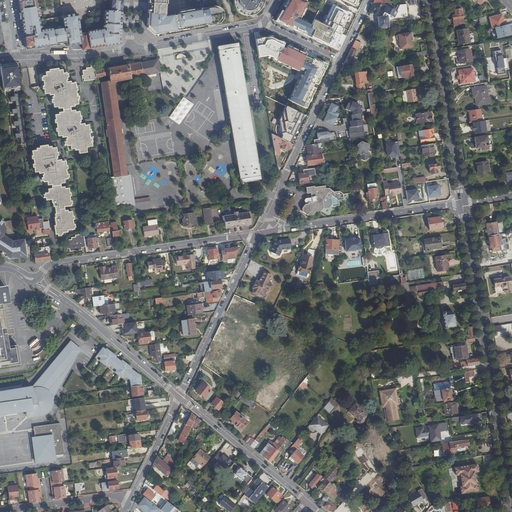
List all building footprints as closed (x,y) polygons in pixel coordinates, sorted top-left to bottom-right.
[(18,0),(19,3),(20,10),(20,13),(21,16),(21,19),(22,26),(23,34),(26,49),(37,47),(37,49),(41,48),(44,48),(44,46),(66,43),(66,47),(69,46),(81,44),(80,33),(78,20),(77,14),(62,17),(38,20),(38,17),(37,14),(37,11),(35,0),(18,0)] [(84,33),(80,33),(81,44),(83,50),(87,49),(105,46),(119,44),(122,5),(121,0),(111,0),(111,4),(110,11),(105,11),(104,29),(87,32),(84,33)] [(179,14),(165,16),(164,16),(164,12),(165,12),(165,5),(166,5),(166,0),(148,0),(147,29),(154,35),(159,35),(168,33),(168,32),(182,29),(182,31),(197,28),(197,27),(203,26),(200,10),(193,11),(192,11),(181,13),(179,13),(179,14)] [(231,0),(231,1),(231,2),(231,4),(232,6),(232,7),(234,9),(234,11),(236,12),(237,14),(239,15),(241,16),(243,17),(245,17),(248,17),(250,17),(252,17),(254,16),(255,15),(257,14),(258,13),(259,11),(261,9),(262,5),(264,1),(264,0),(231,0)] [(309,4),(301,0),(283,0),(275,18),(298,30),(305,34),(311,22),(307,20),(302,18),(309,4)] [(346,0),(332,0),(329,7),(340,13),(346,0)] [(382,16),(378,17),(380,28),(390,26),(389,19),(391,15),(395,17),(397,11),(386,6),(382,16)] [(212,8),(200,10),(203,26),(215,24),(218,24),(220,23),(221,21),(223,19),(223,18),(223,16),(223,13),(222,11),(221,10),(219,8),(217,8),(216,7),(214,7),(212,8)] [(453,20),(454,27),(463,23),(461,10),(455,11),(455,15),(452,15),(453,20)] [(487,17),(490,27),(493,27),(502,24),(501,18),(499,13),(487,17)] [(341,26),(332,22),(325,38),(334,43),(340,31),(339,30),(341,26)] [(505,27),(504,23),(502,24),(493,27),(496,38),(509,34),(508,29),(507,26),(505,27)] [(458,41),(459,40),(460,45),(468,44),(468,39),(466,29),(462,30),(456,31),(457,33),(458,41)] [(411,38),(410,32),(397,34),(395,35),(396,39),(397,40),(398,40),(400,49),(412,46),(411,41),(410,38),(411,38)] [(284,44),(270,37),(255,39),(259,60),(264,59),(273,58),(273,59),(297,73),(299,70),(299,68),(303,70),(302,72),(296,84),(295,88),(294,90),(293,92),(289,100),(306,108),(315,88),(312,87),(314,83),(317,84),(327,64),(310,56),(310,57),(309,58),(305,56),(306,55),(306,54),(302,52),(292,47),(288,46),(286,49),(282,48),(284,44)] [(356,39),(344,64),(358,62),(357,60),(352,57),(360,42),(356,39)] [(236,42),(217,45),(239,182),(259,178),(236,42)] [(460,64),(472,61),(470,49),(458,51),(460,64)] [(141,63),(143,76),(161,73),(158,60),(141,63)] [(114,177),(110,178),(111,191),(114,208),(130,206),(112,81),(143,76),(141,63),(95,71),(96,76),(109,75),(110,81),(101,83),(114,177)] [(411,64),(398,66),(400,78),(413,75),(411,64)] [(17,65),(2,67),(5,90),(15,89),(16,97),(11,98),(12,102),(16,101),(17,109),(12,110),(13,114),(17,114),(18,121),(14,122),(15,127),(19,127),(20,133),(15,134),(16,139),(21,138),(22,144),(27,143),(17,65)] [(86,81),(96,79),(96,76),(95,71),(94,65),(91,65),(91,67),(88,68),(88,69),(83,70),(83,74),(84,74),(85,73),(86,81)] [(473,68),(458,70),(460,84),(475,81),(473,68)] [(44,94),(47,94),(49,94),(49,96),(53,95),(53,97),(54,104),(53,104),(53,108),(58,107),(58,109),(62,108),(62,110),(68,110),(70,109),(69,107),(73,107),(73,105),(78,104),(77,101),(76,101),(74,86),(75,86),(76,86),(75,83),(70,83),(70,81),(66,82),(66,80),(64,73),(62,73),(61,70),(57,70),(57,69),(49,70),(49,71),(45,72),(46,76),(43,76),(44,83),(45,91),(44,91),(44,94)] [(366,71),(355,73),(358,88),(362,87),(362,83),(367,82),(366,71)] [(477,104),(488,102),(485,87),(472,89),(473,94),(475,94),(477,104)] [(409,103),(417,101),(415,90),(406,91),(409,103)] [(381,115),(377,92),(371,93),(375,116),(381,115)] [(179,125),(194,104),(183,97),(169,117),(179,125)] [(276,111),(280,104),(274,101),(270,108),(276,111)] [(70,149),(73,149),(74,149),(75,151),(78,150),(78,154),(87,152),(86,147),(92,146),(91,143),(90,143),(89,136),(88,129),(89,129),(89,125),(84,126),(84,124),(79,124),(79,123),(78,115),(79,115),(79,112),(74,112),(74,110),(70,111),(70,109),(68,110),(62,110),(63,112),(59,112),(59,114),(54,115),(55,119),(56,118),(57,126),(58,132),(57,133),(57,137),(62,136),(62,138),(66,137),(66,139),(67,146),(70,146),(70,149)] [(479,109),(469,110),(471,123),(481,121),(480,115),(479,109)] [(428,112),(420,113),(421,122),(431,120),(430,116),(428,116),(428,112)] [(298,117),(289,113),(284,123),(294,127),(298,117)] [(341,133),(353,132),(351,121),(349,121),(348,115),(336,117),(337,123),(340,123),(341,133)] [(432,129),(422,130),(423,136),(420,137),(421,142),(434,140),(432,129)] [(317,132),(317,139),(313,139),(314,142),(328,141),(328,137),(332,137),(332,131),(317,132)] [(479,152),(487,150),(484,136),(473,138),(474,149),(478,149),(479,152)] [(289,149),(292,144),(282,140),(279,144),(282,145),(280,149),(284,151),(285,149),(287,150),(288,148),(289,149)] [(368,143),(361,141),(357,144),(357,146),(356,146),(357,152),(360,153),(360,152),(362,154),(360,156),(360,158),(365,159),(369,155),(369,152),(367,151),(367,148),(368,146),(368,143)] [(399,141),(386,142),(387,156),(399,156),(399,141)] [(318,143),(307,145),(308,155),(320,153),(318,143)] [(433,150),(432,143),(421,145),(422,155),(433,154),(433,150)] [(53,225),(54,230),(54,234),(57,234),(57,233),(62,233),(65,232),(66,232),(66,230),(72,229),(71,222),(70,215),(72,214),(71,211),(66,211),(66,210),(63,210),(63,206),(69,205),(68,199),(67,191),(69,191),(68,187),(64,188),(64,186),(60,186),(59,183),(64,182),(64,179),(66,179),(65,171),(64,165),(65,164),(65,161),(60,161),(60,159),(56,160),(56,158),(56,155),(55,151),(56,151),(57,151),(56,147),(54,147),(52,147),(52,146),(48,146),(47,144),(43,145),(40,145),(40,146),(40,147),(36,148),(37,149),(32,150),(32,154),(33,154),(34,154),(35,161),(36,168),(34,168),(35,172),(39,171),(40,173),(43,172),(44,174),(45,182),(47,181),(47,184),(48,184),(52,184),(52,188),(48,188),(48,192),(46,193),(47,200),(50,200),(51,200),(51,203),(52,203),(53,203),(54,205),(52,205),(52,207),(54,207),(55,214),(54,214),(54,217),(54,220),(56,220),(56,223),(55,223),(55,225),(53,225)] [(321,154),(307,156),(308,165),(322,163),(321,154)] [(476,166),(477,174),(489,172),(487,162),(480,163),(481,165),(476,166)] [(438,163),(429,165),(430,174),(437,173),(436,169),(439,168),(438,163)] [(307,171),(298,173),(299,182),(309,181),(307,171)] [(387,182),(384,183),(386,195),(390,195),(390,197),(395,196),(395,194),(401,193),(400,184),(388,186),(387,182)] [(378,198),(376,183),(368,184),(369,192),(367,193),(367,197),(370,196),(370,199),(378,198)] [(427,186),(429,198),(441,195),(439,184),(427,186)] [(312,186),(304,188),(305,194),(309,193),(309,198),(307,198),(305,198),(304,199),(303,200),(303,201),(303,202),(304,203),(305,203),(306,203),(306,204),(303,208),(303,212),(308,215),(314,215),(316,211),(322,211),(324,208),(329,207),(331,205),(334,207),(340,206),(339,200),(344,199),(343,194),(339,191),(332,192),(327,188),(324,188),(323,186),(312,187),(312,186)] [(405,191),(408,201),(419,199),(417,188),(405,191)] [(205,224),(213,223),(211,207),(203,208),(205,224)] [(234,214),(222,215),(223,221),(224,221),(225,226),(226,226),(227,228),(249,224),(249,223),(250,223),(250,222),(251,221),(250,211),(237,213),(234,214)] [(193,213),(181,215),(183,226),(195,224),(193,213)] [(440,217),(428,219),(430,231),(442,229),(440,217)] [(39,230),(44,229),(43,220),(39,220),(39,218),(27,219),(27,222),(22,223),(24,232),(30,231),(31,232),(39,231),(39,230)] [(96,231),(108,229),(107,220),(95,221),(96,231)] [(132,220),(123,221),(124,228),(133,227),(132,220)] [(3,223),(3,222),(5,236),(15,235),(15,233),(13,231),(11,221),(3,223)] [(113,237),(121,236),(120,230),(117,230),(116,222),(110,222),(111,226),(112,226),(113,231),(112,231),(113,237)] [(486,224),(488,236),(499,235),(498,230),(496,223),(486,224)] [(156,224),(142,226),(143,236),(158,234),(156,224)] [(373,233),(375,246),(389,244),(386,231),(373,233)] [(81,247),(85,247),(84,240),(83,234),(75,235),(75,237),(71,237),(72,239),(67,240),(68,249),(69,249),(70,252),(80,250),(80,248),(81,247)] [(21,256),(27,256),(25,239),(16,241),(15,235),(5,236),(0,236),(0,250),(2,252),(12,257),(12,259),(17,259),(16,257),(21,256)] [(500,246),(499,235),(488,236),(490,248),(492,248),(493,252),(500,250),(499,246),(500,246)] [(441,237),(423,240),(425,253),(432,252),(432,249),(441,248),(440,243),(442,243),(441,237)] [(85,249),(98,247),(97,244),(97,238),(84,240),(85,247),(85,249)] [(335,253),(339,253),(340,238),(337,238),(337,240),(327,240),(326,252),(335,253)] [(291,249),(290,239),(280,240),(278,243),(274,243),(270,251),(270,252),(271,254),(276,256),(278,256),(279,256),(282,250),(291,249)] [(350,240),(345,241),(347,254),(351,254),(352,255),(357,254),(358,253),(362,252),(360,239),(356,239),(355,241),(351,241),(350,240)] [(221,253),(222,260),(222,262),(226,261),(226,259),(234,258),(239,248),(238,247),(230,248),(228,249),(228,248),(225,249),(225,250),(221,250),(221,253)] [(217,248),(207,249),(208,259),(218,258),(218,260),(222,260),(221,253),(218,254),(217,248)] [(33,253),(34,262),(48,260),(47,253),(41,254),(41,253),(37,253),(37,252),(33,253)] [(195,268),(193,254),(176,256),(177,264),(187,263),(187,269),(195,268)] [(297,271),(310,274),(314,257),(303,254),(301,264),(300,264),(297,271)] [(446,256),(435,258),(438,272),(448,270),(446,256)] [(152,261),(146,261),(147,268),(153,267),(155,267),(158,269),(158,271),(164,271),(162,259),(159,259),(159,257),(151,259),(152,261)] [(101,280),(118,278),(116,266),(111,267),(111,268),(104,269),(104,267),(99,268),(101,280)] [(409,271),(411,280),(424,277),(422,268),(409,271)] [(223,280),(221,270),(220,270),(206,272),(208,282),(209,281),(212,281),(219,280),(223,280)] [(268,282),(271,276),(264,272),(263,272),(260,278),(258,280),(258,282),(255,280),(251,289),(252,289),(251,294),(256,297),(258,294),(264,297),(267,290),(270,292),(273,286),(268,283),(269,282),(268,282)] [(511,293),(511,292),(510,278),(494,280),(495,288),(501,287),(502,289),(504,289),(505,295),(511,293)] [(156,283),(155,279),(136,282),(136,284),(137,291),(141,291),(140,285),(156,283)] [(209,281),(210,291),(212,291),(220,290),(219,280),(212,281),(209,281)] [(185,285),(186,294),(194,293),(203,292),(205,292),(207,292),(206,282),(185,285)] [(92,297),(90,288),(84,289),(75,290),(76,294),(80,294),(81,299),(91,298),(92,297)] [(0,366),(18,364),(17,362),(16,358),(17,358),(16,350),(15,350),(15,347),(15,345),(6,346),(6,341),(5,341),(4,337),(5,337),(0,307),(0,304),(8,303),(8,302),(7,302),(5,289),(0,289),(0,366)] [(212,292),(212,291),(210,291),(207,292),(205,292),(206,303),(214,302),(213,298),(220,297),(220,291),(212,292)] [(234,308),(240,297),(234,294),(229,306),(234,308)] [(105,305),(104,296),(92,297),(91,298),(92,307),(105,305)] [(254,307),(255,304),(243,298),(241,301),(254,307)] [(187,306),(189,316),(203,314),(201,304),(187,306)] [(109,306),(100,307),(101,314),(110,313),(109,306)] [(445,312),(443,312),(446,330),(456,328),(453,314),(452,311),(445,312)] [(124,322),(123,314),(109,316),(110,324),(124,322)] [(195,320),(182,321),(184,337),(195,335),(194,325),(195,325),(195,320)] [(250,332),(261,337),(268,325),(265,324),(265,326),(255,321),(250,332)] [(137,334),(136,323),(122,323),(122,334),(137,334)] [(226,326),(221,323),(215,335),(220,338),(226,326)] [(150,332),(140,333),(141,343),(151,342),(150,332)] [(229,348),(231,344),(228,342),(225,341),(220,338),(215,335),(212,342),(217,344),(218,342),(229,348)] [(0,411),(27,408),(32,407),(33,415),(41,414),(43,414),(44,413),(46,413),(47,412),(48,411),(49,410),(50,409),(51,407),(52,406),(53,404),(53,403),(53,401),(53,399),(53,398),(52,396),(52,394),(51,393),(56,391),(77,358),(76,357),(82,349),(71,341),(48,369),(50,370),(49,372),(47,371),(34,386),(23,388),(22,385),(1,388),(1,391),(0,391),(0,411)] [(154,358),(157,360),(162,359),(161,353),(160,344),(150,346),(151,356),(154,356),(154,358)] [(452,353),(453,359),(463,357),(461,345),(450,347),(451,353),(452,353)] [(130,380),(131,386),(141,385),(142,385),(141,377),(141,375),(138,373),(132,369),(132,368),(131,367),(124,361),(122,360),(122,361),(116,357),(117,356),(115,355),(108,350),(107,348),(106,349),(103,347),(95,358),(125,380),(127,380),(128,378),(130,380)] [(164,356),(165,359),(165,362),(167,371),(176,370),(175,361),(175,358),(175,357),(175,354),(164,356)] [(224,373),(205,357),(202,364),(221,378),(224,373)] [(452,370),(479,365),(477,357),(467,359),(467,361),(461,362),(461,364),(454,365),(454,369),(452,369),(452,370)] [(475,377),(474,371),(465,373),(466,384),(470,383),(469,378),(475,377)] [(295,382),(300,386),(303,381),(306,378),(307,376),(303,373),(295,382)] [(201,384),(195,391),(203,398),(209,390),(201,384)] [(143,394),(141,385),(131,386),(132,396),(143,394)] [(454,400),(452,389),(441,391),(441,393),(442,393),(444,402),(454,400)] [(239,398),(251,406),(254,402),(242,393),(239,398)] [(393,408),(391,395),(382,397),(384,415),(386,414),(388,424),(397,423),(395,408),(393,408)] [(135,411),(136,411),(145,409),(146,409),(144,397),(133,399),(135,411)] [(215,398),(210,404),(218,411),(223,405),(215,398)] [(371,415),(358,403),(351,412),(361,420),(359,422),(363,425),(371,415)] [(456,415),(454,403),(444,405),(446,416),(456,415)] [(333,407),(329,404),(323,410),(330,415),(335,408),(333,407)] [(147,419),(145,409),(136,411),(137,420),(147,419)] [(179,441),(184,443),(185,440),(196,417),(192,413),(179,441)] [(231,423),(234,426),(241,418),(235,413),(229,420),(232,422),(231,423)] [(470,422),(487,419),(486,413),(479,414),(471,416),(457,418),(457,421),(469,419),(470,422)] [(196,439),(201,443),(206,437),(198,430),(204,423),(196,417),(185,440),(191,443),(194,438),(192,437),(194,435),(197,437),(196,439)] [(246,422),(241,418),(234,426),(238,429),(239,428),(241,429),(246,422)] [(329,427),(317,418),(310,426),(321,436),(329,427)] [(173,435),(177,420),(174,419),(169,434),(173,435)] [(54,426),(34,428),(35,436),(33,437),(37,462),(56,460),(56,455),(64,454),(60,422),(54,423),(54,426)] [(415,427),(417,443),(441,440),(441,435),(447,434),(446,423),(415,427)] [(259,442),(255,440),(258,436),(254,433),(246,444),(254,449),(259,442)] [(129,442),(138,440),(137,434),(124,436),(123,436),(124,439),(122,439),(123,442),(129,442)] [(268,444),(259,454),(270,463),(281,450),(279,449),(284,444),(286,446),(285,447),(287,449),(291,444),(286,440),(285,441),(280,437),(272,447),(268,444)] [(304,440),(301,437),(295,444),(288,453),(290,457),(288,460),(292,463),(294,461),(298,464),(303,457),(298,453),(299,451),(297,449),(304,440)] [(470,446),(469,441),(460,443),(450,445),(443,446),(446,457),(456,455),(458,452),(458,451),(466,449),(466,447),(470,446)] [(211,457),(202,449),(194,458),(203,466),(211,457)] [(225,469),(232,461),(227,457),(226,458),(219,452),(212,460),(216,463),(216,462),(225,469)] [(165,459),(173,466),(177,457),(168,453),(165,459)] [(493,455),(482,457),(484,465),(494,462),(493,455)] [(163,461),(157,456),(153,465),(166,476),(169,473),(171,471),(173,466),(165,459),(163,461)] [(112,459),(113,467),(124,465),(123,457),(112,459)] [(238,466),(234,463),(226,472),(231,476),(234,473),(242,480),(240,483),(245,486),(252,476),(248,473),(239,466),(238,466)] [(117,477),(115,467),(106,469),(107,472),(108,478),(117,477)] [(64,482),(62,473),(62,470),(51,471),(52,475),(52,479),(50,479),(51,483),(62,482),(64,482)] [(304,480),(308,483),(317,473),(312,470),(304,480)] [(316,487),(329,498),(337,490),(329,484),(336,475),(330,470),(316,487)] [(37,481),(36,477),(36,474),(25,475),(26,478),(27,487),(29,486),(40,485),(39,481),(37,481)] [(264,478),(271,484),(274,480),(267,474),(264,478)] [(321,478),(317,474),(307,485),(311,489),(321,478)] [(480,475),(470,477),(473,490),(483,488),(480,475)] [(244,495),(248,499),(261,482),(257,478),(244,495)] [(423,487),(418,478),(414,478),(420,488),(423,487)] [(118,488),(117,481),(107,482),(109,489),(118,488)] [(248,499),(254,504),(269,486),(262,481),(248,499)] [(84,483),(74,483),(75,493),(80,493),(80,490),(84,490),(84,483)] [(18,496),(16,485),(7,487),(9,500),(13,500),(13,497),(18,496)] [(54,492),(55,499),(66,498),(64,486),(62,486),(52,488),(52,492),(54,492)] [(157,486),(153,490),(158,494),(160,496),(164,491),(157,486)] [(267,494),(278,503),(283,496),(272,487),(267,494)] [(27,491),(29,503),(40,501),(39,494),(41,494),(40,489),(30,491),(27,491)] [(154,494),(148,489),(143,495),(149,500),(154,494)] [(340,493),(337,490),(329,498),(333,501),(340,493)] [(425,504),(428,502),(427,499),(423,492),(419,495),(420,496),(410,502),(415,511),(425,504)] [(221,494),(215,502),(229,511),(230,511),(236,504),(221,494)] [(167,509),(171,504),(161,496),(155,503),(160,506),(161,505),(167,509)] [(150,506),(152,504),(151,503),(144,497),(142,500),(150,506)] [(324,497),(319,503),(323,506),(328,500),(324,497)] [(488,498),(469,502),(469,503),(472,502),(472,505),(474,504),(475,507),(478,506),(478,508),(490,505),(488,498)] [(282,511),(286,511),(291,507),(283,500),(277,508),(281,511),(282,511)] [(335,506),(328,500),(323,506),(330,511),(335,506)]
